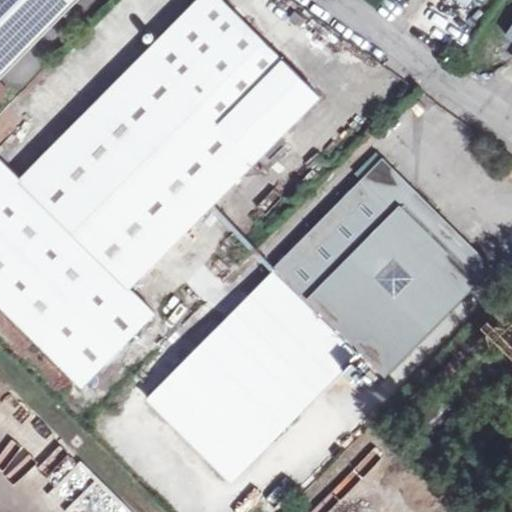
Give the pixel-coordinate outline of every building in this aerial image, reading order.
[(192,0),(7,190),(0,183),(0,323),(72,394),(143,322),(117,297),(311,101),(206,0),(192,0)] [(0,0),(0,66),(65,0),(0,0)] [(461,0),(443,0),(455,8),(461,0)] [(511,18),(499,37),(511,46),(511,18)] [(381,212),(401,191),(369,159),(263,268),(270,275),(357,359),(376,377),(467,281),(442,257),(455,243),(424,213),(404,235),(381,212)] [(404,235),(424,213),(401,191),(381,212),(404,235)] [(442,257),(467,281),(479,268),(455,243),(442,257)] [(357,359),(270,275),(148,399),(234,484),(357,359)] [(84,463),(51,490),(66,507),(98,480),(84,463)]
